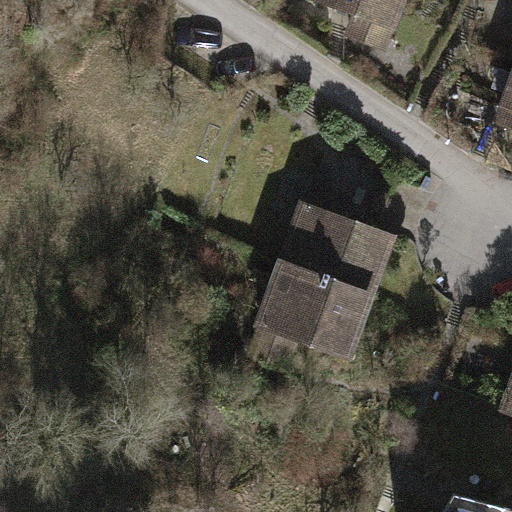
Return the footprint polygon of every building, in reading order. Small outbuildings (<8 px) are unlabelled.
[(316,0),(388,26),(397,0),(316,0)] [(511,129),(511,89),(498,125),(511,129)] [(308,188),(280,268),(367,298),(389,233),(338,215),(343,200),(308,188)] [(347,356),(367,298),(280,268),(256,339),(289,350),(293,338),(347,356)] [(507,511),(453,499),(445,511),(507,511)]
